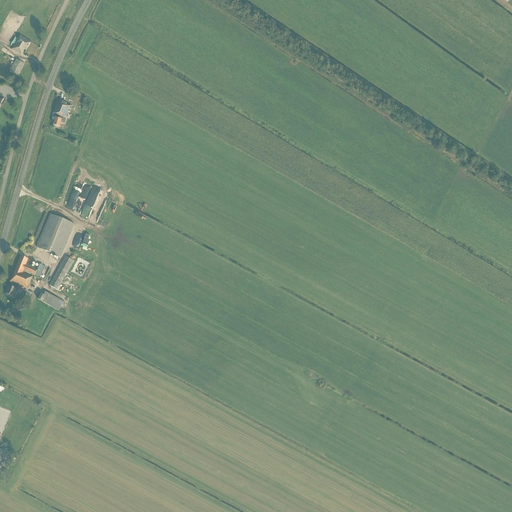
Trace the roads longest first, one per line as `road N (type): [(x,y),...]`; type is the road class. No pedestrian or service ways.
road 1 (secondary): [(0,252),(43,101),(88,0)]
road 2 (unclassified): [(0,196),(32,79),(67,0)]
